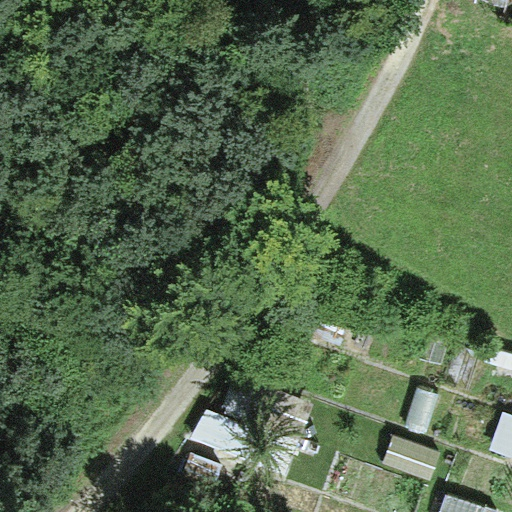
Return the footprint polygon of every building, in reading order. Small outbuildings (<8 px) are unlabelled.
[(511,407),(511,348),(496,344),(480,398),(511,407)] [(443,395),(417,386),(407,417),(432,426),(443,395)] [(494,415),(465,406),(453,441),(483,450),(494,415)] [(511,456),(511,417),(498,413),(486,450),(511,457),(511,456)] [(397,432),(388,457),(431,473),(441,448),(397,432)] [(224,460),(187,448),(180,471),(217,483),(224,460)] [(479,511),(482,504),(430,489),(424,511),(479,511)]
